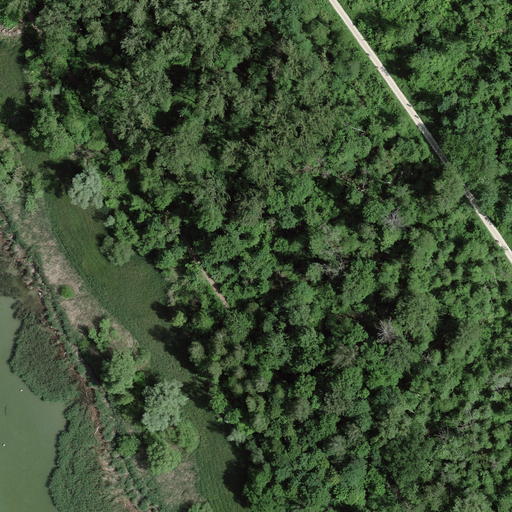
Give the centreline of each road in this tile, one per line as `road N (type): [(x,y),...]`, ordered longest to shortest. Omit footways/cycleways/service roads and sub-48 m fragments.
road 1 (track): [(371,511),(20,0)]
road 2 (track): [(332,0),(511,260)]
